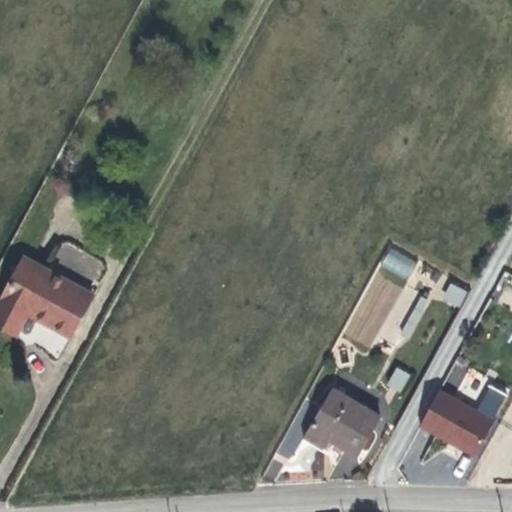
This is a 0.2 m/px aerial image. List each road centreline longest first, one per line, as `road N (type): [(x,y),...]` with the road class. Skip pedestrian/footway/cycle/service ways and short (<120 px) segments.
road 1 (residential): [(511,496),(340,493),(125,511)]
road 2 (unknown): [(373,493),(508,218)]
road 3 (unknown): [(0,477),(35,431),(68,360),(65,344),(34,310)]
